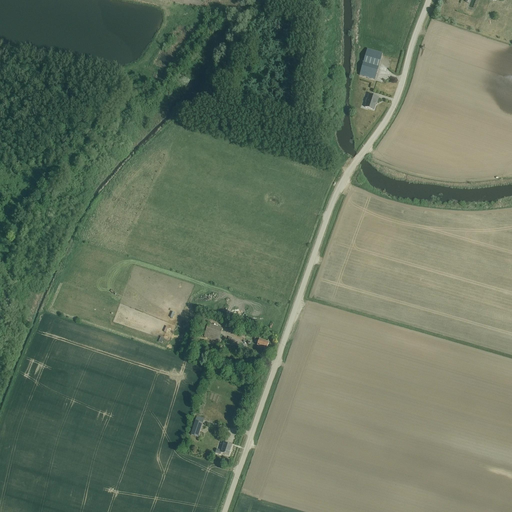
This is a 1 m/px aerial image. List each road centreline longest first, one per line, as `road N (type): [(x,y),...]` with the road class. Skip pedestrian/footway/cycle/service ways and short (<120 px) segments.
road 1 (unclassified): [(222,511),(328,204),(393,107),(429,0)]
road 2 (track): [(0,68),(103,97),(63,165),(32,198),(0,264)]
